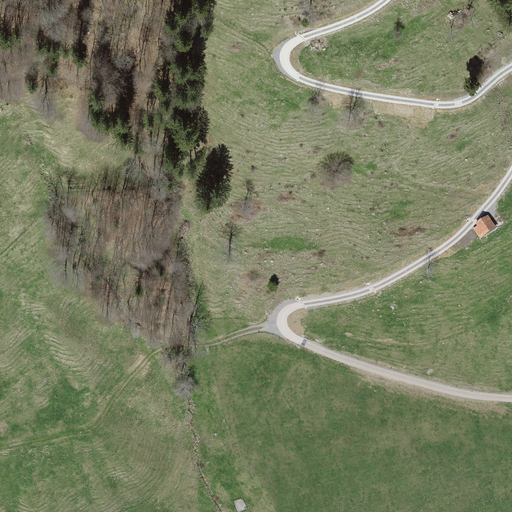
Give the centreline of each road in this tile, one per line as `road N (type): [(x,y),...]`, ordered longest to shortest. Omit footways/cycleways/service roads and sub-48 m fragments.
road 1 (track): [(511,399),(478,398),(350,364),(278,317),(302,296),(397,271),(511,171)]
road 2 (track): [(511,67),(480,93),(452,99),(296,74),(281,54),(285,41),(376,0)]
